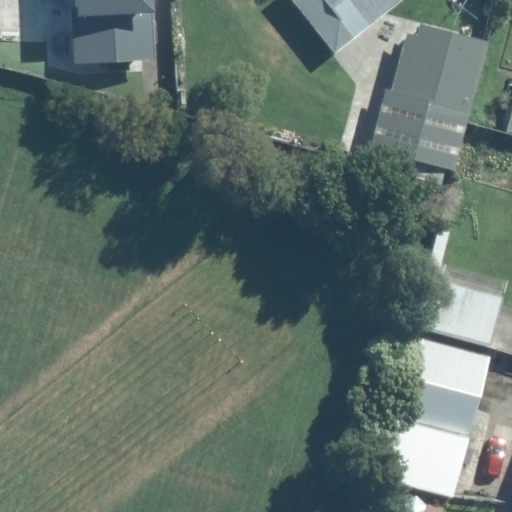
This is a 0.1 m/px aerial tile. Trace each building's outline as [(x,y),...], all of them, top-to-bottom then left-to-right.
[(27,0),(0,0),(0,48),(25,50),(27,0)] [(152,60),(150,0),(71,0),(73,63),(152,60)] [(399,0),(286,0),(330,55),(399,0)] [(448,176),(480,43),(410,26),(393,96),(378,92),(363,155),(448,176)] [(499,295),(435,278),(421,330),(485,347),(499,295)] [(486,356),(419,341),(415,340),(382,485),(460,503),(481,408),(474,406),(486,356)]
